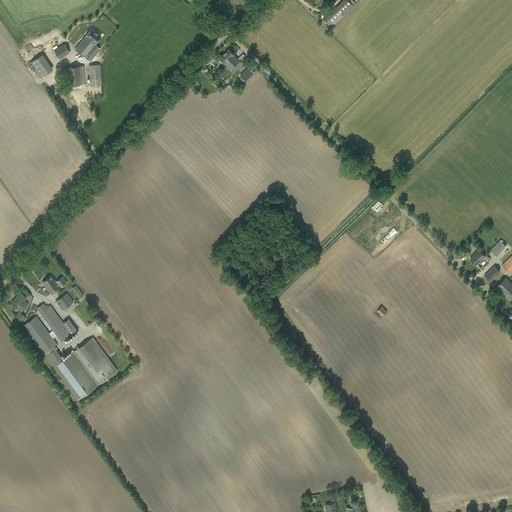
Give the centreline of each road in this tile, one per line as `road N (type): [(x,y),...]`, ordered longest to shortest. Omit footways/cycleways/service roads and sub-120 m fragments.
road 1 (unclassified): [(497,301),(227,32)]
road 2 (unclassified): [(0,276),(134,117),(227,32)]
